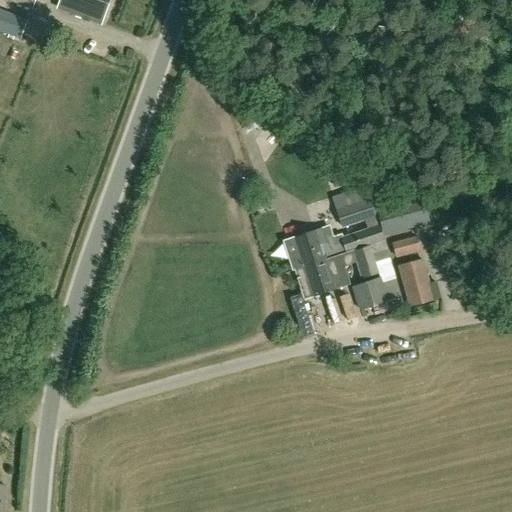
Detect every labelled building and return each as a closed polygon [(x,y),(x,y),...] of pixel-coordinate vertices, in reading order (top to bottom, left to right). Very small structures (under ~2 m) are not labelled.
[(37,0),(2,0),(33,11),(37,0)] [(61,0),(58,8),(101,24),(110,0),(61,0)] [(0,33),(21,41),(29,21),(0,9),(0,33)] [(385,240),(380,226),(381,226),(372,198),(336,210),(342,229),(365,222),(368,230),(344,238),(342,233),(334,236),(333,237),(332,234),(324,236),(322,230),(295,239),(300,252),(289,256),(294,271),(297,270),(301,285),(309,282),(314,297),(350,285),(344,266),(357,261),(363,279),(378,274),(380,278),(353,287),(361,311),(388,302),(401,297),(385,240)] [(396,259),(422,252),(417,236),(392,242),(396,259)] [(399,268),(410,307),(440,299),(436,283),(429,285),(423,261),(399,268)]
